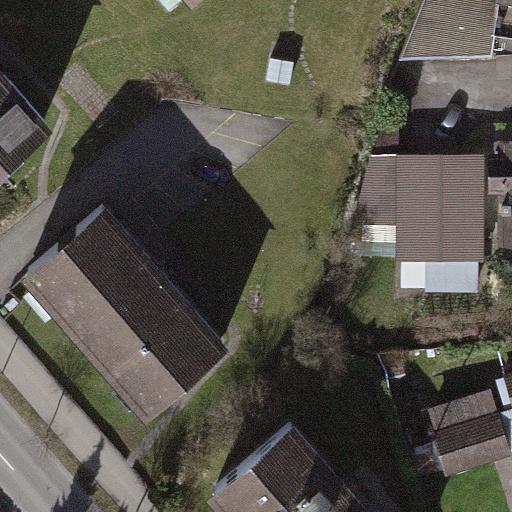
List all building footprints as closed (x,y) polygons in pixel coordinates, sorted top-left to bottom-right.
[(0,169),(43,131),(0,84),(0,169)] [(511,128),(501,128),(499,233),(511,233),(511,128)] [(483,255),(481,153),(403,154),(403,129),(378,130),(355,226),(401,225),(402,257),(483,255)] [(234,335),(112,195),(27,269),(150,408),(234,335)] [(385,511),(301,413),(211,490),(230,511),(385,511)]
